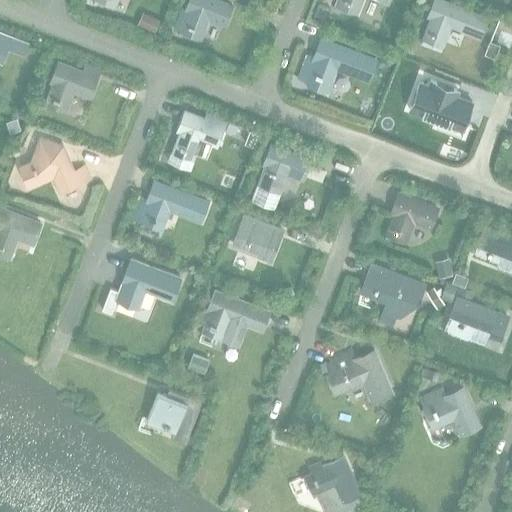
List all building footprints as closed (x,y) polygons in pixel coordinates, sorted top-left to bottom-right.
[(223,24),(231,5),(217,0),(188,0),(185,9),(187,10),(182,23),(187,25),(187,27),(192,29),(193,28),(202,31),(207,18),(223,24)] [(430,16),(425,29),(430,32),(429,34),(435,36),(436,35),(444,38),(449,24),(465,30),(479,35),(486,16),(472,11),(442,0),(433,0),(427,15),(430,16)] [(351,72),(358,54),(320,39),(313,57),(315,58),(310,72),(315,74),(314,76),(320,78),(321,77),(329,80),(335,66),(351,72)] [(89,95),(96,77),(58,63),(51,81),(52,82),(47,94),(53,97),(52,98),(58,100),(59,99),(68,102),(73,89),(89,95)] [(419,81),(409,107),(435,117),(437,112),(461,122),(469,101),(453,95),(455,90),(429,80),(427,85),(419,81)] [(180,131),(175,144),(179,146),(179,147),(185,150),(186,148),(194,152),(205,156),(210,143),(216,145),(223,127),(225,121),(212,115),(209,121),(184,112),(177,130),(180,131)] [(252,131),(247,145),(255,148),(260,134),(252,131)] [(32,161),(31,161),(33,165),(31,166),(34,173),(35,172),(39,180),(53,174),(60,191),(89,178),(83,166),(72,170),(61,145),(41,138),(32,161)] [(302,177),(309,159),(270,144),(263,162),(266,163),(258,184),(278,191),(286,171),(302,177)] [(207,201),(154,181),(147,199),(141,197),(133,218),(142,222),(145,214),(149,216),(148,217),(154,220),(155,218),(164,221),(169,208),(200,219),(207,201)] [(429,227),(436,209),(398,194),(391,212),(393,213),(388,227),(393,229),(392,230),(398,232),(398,231),(407,235),(413,221),(429,227)] [(32,242),(40,223),(1,208),(0,210),(0,246),(2,247),(2,246),(11,249),(16,236),(32,242)] [(273,249),(281,230),(243,215),(233,241),(260,252),(262,245),(273,249)] [(511,260),(511,238),(483,227),(473,252),(500,263),(503,257),(511,260)] [(109,287),(101,307),(108,310),(113,297),(136,306),(143,289),(168,299),(177,276),(128,257),(116,289),(109,287)] [(424,285),(409,279),(371,265),(361,291),(387,301),(380,321),(392,325),(395,316),(399,318),(407,299),(417,303),(424,285)] [(203,307),(198,320),(205,322),(210,324),(209,326),(215,328),(216,327),(225,330),(223,334),(240,340),(246,323),(261,329),(268,310),(215,290),(208,308),(210,309),(209,310),(203,307)] [(456,298),(446,324),(473,334),(471,339),(483,343),(487,332),(500,337),(507,317),(494,312),(456,298)] [(370,396),(388,388),(371,350),(354,358),(355,361),(341,367),(343,371),(342,372),(345,378),(346,378),(350,386),(363,380),(370,396)] [(184,441),(200,401),(168,388),(166,394),(157,391),(145,420),(174,431),(172,436),(184,441)] [(460,433),(478,425),(461,388),(443,396),(444,398),(431,404),(433,409),(432,409),(435,415),(436,415),(440,423),(453,417),(460,433)] [(357,489),(353,459),(330,462),(331,469),(298,474),(301,498),(320,495),(322,511),(329,511),(345,510),(343,491),(357,489)]
